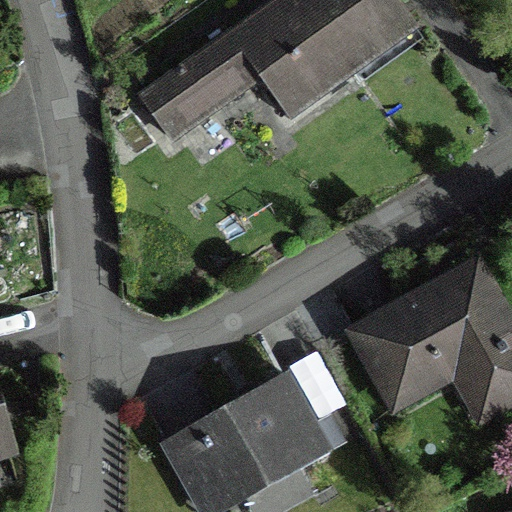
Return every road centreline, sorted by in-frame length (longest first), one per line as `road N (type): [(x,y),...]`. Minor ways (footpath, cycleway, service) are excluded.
road 1 (residential): [(90,385),(511,159)]
road 2 (residential): [(37,0),(70,126),(90,385)]
road 3 (residential): [(90,385),(81,511)]
